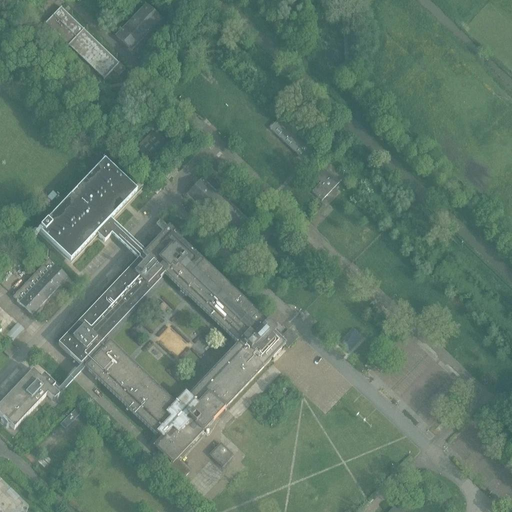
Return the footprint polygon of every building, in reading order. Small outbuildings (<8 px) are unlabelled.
[(96,0),(88,9),(110,30),(118,21),(96,0)] [(161,19),(146,5),(116,36),(131,51),(161,19)] [(47,23),(100,76),(104,79),(113,69),(118,64),(62,8),(47,23)] [(113,69),(119,75),(125,68),(120,63),(118,64),(113,69)] [(180,70),(175,75),(179,78),(183,73),(180,70)] [(293,107),(291,108),(305,121),(312,113),(299,100),(294,105),(293,107)] [(63,103),(59,107),(66,114),(70,110),(63,103)] [(65,116),(60,121),(66,127),(71,122),(65,116)] [(277,122),(268,131),(301,161),(304,157),(313,148),(281,118),(277,122)] [(142,149),(139,151),(147,159),(150,157),(152,158),(164,146),(162,145),(165,142),(157,134),(154,137),(152,135),(140,147),(142,149)] [(125,248),(138,260),(139,259),(143,264),(148,259),(143,254),(145,252),(133,240),(119,227),(111,220),(138,192),(105,161),(39,231),(71,262),(97,235),(105,242),(112,235),(125,248)] [(321,184),(312,193),(321,202),(336,186),(344,178),(327,161),(318,170),(313,176),(321,184)] [(202,179),(187,195),(231,237),(246,222),(216,192),(220,188),(206,175),(202,180),(202,179)] [(157,195),(162,190),(159,187),(154,192),(157,195)] [(164,233),(169,227),(162,220),(156,226),(164,233)] [(143,254),(148,259),(143,264),(139,259),(138,260),(58,344),(81,366),(86,361),(90,365),(86,369),(97,379),(155,434),(156,435),(157,434),(162,438),(153,447),(167,460),(163,464),(180,480),(189,471),(179,462),(176,460),(197,437),(195,436),(201,430),(202,432),(213,420),(224,408),(262,368),(270,359),(284,344),(279,340),(282,336),(268,323),(265,321),(180,240),(181,239),(169,227),(164,233),(158,238),(145,252),(143,254)] [(14,298),(32,316),(67,279),(49,261),(14,298)] [(376,311),(367,320),(372,325),(381,315),(376,311)] [(288,330),(282,336),(279,340),(284,344),(288,348),(297,338),(288,330)] [(81,366),(55,393),(52,391),(55,388),(44,377),(41,380),(33,372),(0,406),(0,417),(14,431),(47,396),(52,401),(54,402),(57,399),(86,369),(90,365),(86,361),(81,366)] [(77,408),(60,425),(65,430),(82,413),(77,408)] [(493,413),(489,410),(484,415),(488,418),(493,413)] [(492,423),(497,417),(493,414),(488,419),(492,423)] [(222,467),(231,457),(233,455),(220,444),(210,455),(222,467)] [(184,502),(190,508),(194,503),(188,497),(184,502)]
